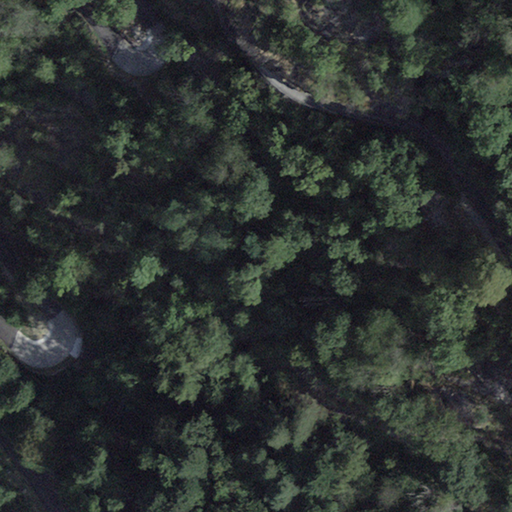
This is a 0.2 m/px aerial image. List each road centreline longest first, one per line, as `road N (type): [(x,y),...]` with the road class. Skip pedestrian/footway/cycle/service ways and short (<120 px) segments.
road 1 (unclassified): [(212,0),(232,38),(284,89),(396,117),(437,140),(511,250)]
road 2 (unclassified): [(0,330),(34,355),(48,356),(61,340),(56,319),(0,249)]
road 3 (unclassified): [(74,0),(131,61),(159,47),(139,0)]
